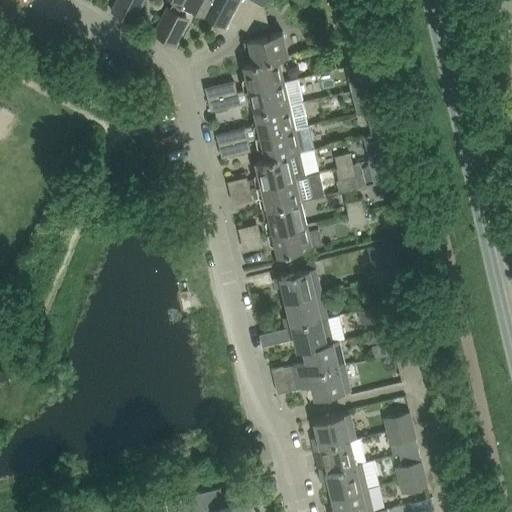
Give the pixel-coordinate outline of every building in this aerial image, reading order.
[(117,0),(112,10),(123,16),(130,0),(117,0)] [(130,0),(123,16),(134,21),(145,0),(130,0)] [(185,0),(182,6),(189,9),(191,4),(207,12),(213,0),(185,0)] [(213,0),(207,12),(221,20),(218,25),(225,28),(230,19),(240,25),(253,0),(256,0),(264,4),(269,0),(213,0)] [(256,0),(253,0),(240,25),(251,30),(270,26),(264,4),(256,0)] [(155,33),(165,38),(179,11),(169,6),(155,33)] [(179,11),(165,38),(176,44),(190,17),(179,11)] [(251,46),(255,62),(289,54),(284,31),(264,35),(244,40),(246,47),(251,46)] [(249,81),(243,82),(245,89),(284,80),(279,57),(289,55),(289,54),(255,62),(245,64),(249,81)] [(238,91),(209,98),(212,109),(241,102),(253,99),(256,111),(304,100),(299,76),(284,80),(245,89),(238,91)] [(206,85),(209,98),(238,91),(235,78),(206,85)] [(375,85),(361,88),(364,101),(378,98),(375,85)] [(247,125),(217,132),(220,145),(250,138),(250,139),(257,137),(256,136),(310,123),(304,100),(256,111),(259,122),(247,125)] [(381,107),(367,111),(370,126),(384,122),(381,107)] [(310,123),(256,136),(257,137),(258,143),(264,142),(268,158),(315,147),(310,123)] [(387,130),(364,136),(370,159),(372,158),(393,153),(387,130)] [(250,138),(220,145),(223,156),(252,149),(250,139),(250,138)] [(257,179),(258,186),(321,171),(315,147),(268,158),(258,161),(262,177),(257,179)] [(353,163),(338,167),(340,179),(356,175),(353,163)] [(258,186),(252,187),(255,199),(266,196),(269,208),(303,199),(327,194),(321,171),(297,176),(258,186)] [(232,201),(250,198),(247,177),(229,180),(232,201)] [(394,179),(382,182),(387,200),(399,197),(394,179)] [(268,227),(269,232),(308,223),(303,199),(269,208),(264,209),(266,219),(263,220),(265,228),(268,227)] [(350,213),(349,213),(351,221),(356,224),(367,222),(364,209),(350,213)] [(239,227),(244,248),(261,243),(256,223),(239,227)] [(308,223),(269,232),(271,239),(276,238),(280,255),(300,250),(314,247),(314,246),(322,244),(318,227),(310,229),(308,223)] [(381,244),(369,247),(371,254),(384,251),(397,247),(395,241),(381,244)] [(397,247),(384,251),(390,276),(403,273),(397,247)] [(390,276),(384,251),(371,254),(377,279),(390,276)] [(317,266),(275,276),(278,287),(283,285),(286,300),(323,291),(317,266)] [(290,315),(284,317),(286,327),(329,316),(323,291),(286,300),(290,315)] [(389,317),(385,303),(360,309),(363,323),(389,317)] [(286,327),(260,333),(263,345),(295,337),(298,350),(299,350),(305,348),(340,340),(340,339),(335,340),(329,316),(286,327)] [(391,327),(381,330),(383,339),(393,337),(391,327)] [(274,369),(276,381),(346,364),(340,340),(305,348),(308,361),(274,369)] [(346,364),(276,381),(279,392),(313,384),(316,398),(352,389),(346,364)] [(385,417),(389,430),(414,424),(411,411),(385,417)] [(313,437),(316,447),(358,437),(352,412),(316,421),(319,436),(313,437)] [(414,424),(389,430),(392,443),(417,437),(414,424)] [(316,447),(322,472),(363,462),(363,461),(357,462),(352,439),(358,438),(358,437),(316,447)] [(397,466),(400,479),(426,473),(423,459),(397,466)] [(330,480),(333,495),(369,486),(363,462),(322,472),(324,481),(330,480)] [(426,473),(400,479),(403,492),(429,486),(426,473)] [(194,511),(246,511),(252,510),(247,486),(223,492),(221,487),(190,494),(194,511)] [(331,511),(330,511),(370,511),(375,511),(369,486),(333,495),(337,509),(331,511)] [(166,500),(151,504),(153,511),(165,511),(169,511),(166,500)]
